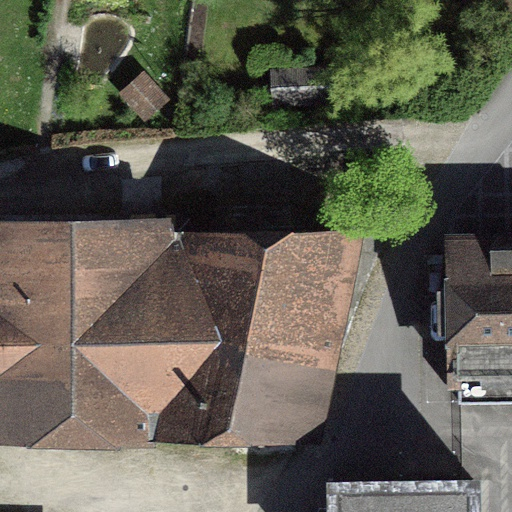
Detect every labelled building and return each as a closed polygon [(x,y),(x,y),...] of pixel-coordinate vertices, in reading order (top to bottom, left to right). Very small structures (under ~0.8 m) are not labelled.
[(334,63),(270,61),(269,90),(333,92),(334,63)] [(155,103),(132,77),(115,92),(138,118),(155,103)] [(0,422),(297,434),(340,231),(0,235),(0,422)] [(511,241),(454,242),(454,395),(511,394),(511,241)] [(476,511),(477,480),(330,485),(330,511),(476,511)]
